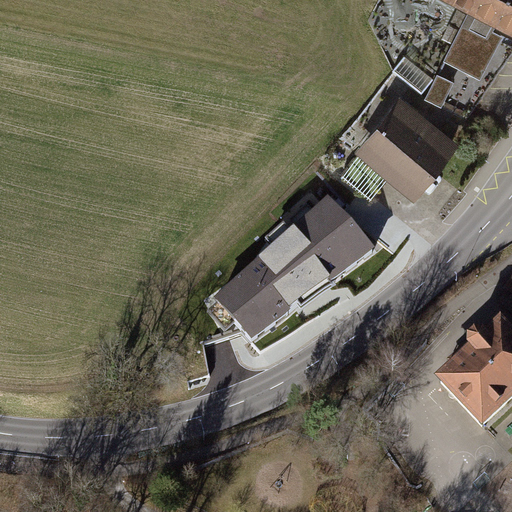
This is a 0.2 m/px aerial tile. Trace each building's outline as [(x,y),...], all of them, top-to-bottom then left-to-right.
[(511,0),(486,0),(478,16),(468,11),(443,61),(480,80),(503,36),(492,31),(495,25),(511,33),(511,0)] [(446,0),(468,11),(478,16),(486,0),(446,0)] [(459,150),(403,106),(344,180),(370,200),(388,179),(418,202),(459,150)] [(283,276),(301,304),(384,248),(360,213),(296,255),(291,248),(268,265),(278,279),(283,276)] [(441,383),(482,428),(511,399),(511,339),(500,327),(486,341),(483,338),(481,337),(475,337),(472,338),(456,355),(463,362),(441,383)]
